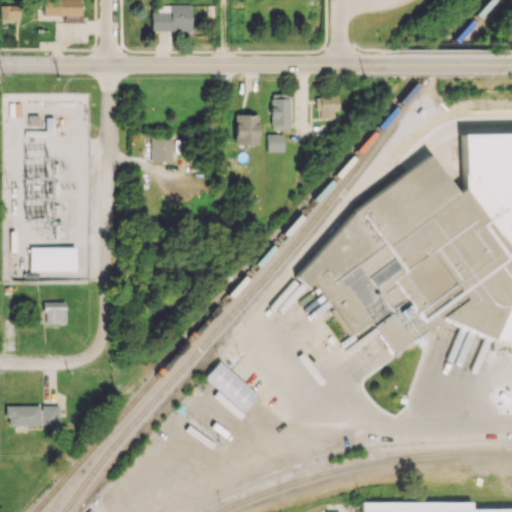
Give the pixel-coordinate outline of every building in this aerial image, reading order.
[(41,0),(41,14),(80,15),(80,0),(41,0)] [(152,30),(190,30),(190,5),(152,4),(152,30)] [(0,19),(19,19),(19,5),(0,5),(0,19)] [(289,94),(270,93),(269,129),(288,129),(289,94)] [(315,94),(314,110),(318,110),(318,118),(332,118),(333,110),(337,110),(337,95),(315,94)] [(256,144),(257,114),(234,114),(233,144),(256,144)] [(150,160),(171,161),(172,134),(151,133),(150,160)] [(283,134),(266,134),(266,151),(283,151),(283,134)] [(511,285),(511,258),(463,187),(455,192),(430,155),(355,205),(294,277),(305,287),(312,282),(347,334),(368,319),(391,353),(422,332),(426,327),(438,319),(493,339),(511,285)] [(74,247),(29,247),(29,270),(75,270),(74,247)] [(64,323),(64,301),(43,301),(43,323),(64,323)] [(241,412),(257,395),(219,360),(203,376),(241,412)] [(6,405),(5,424),(57,425),(57,405),(6,405)] [(511,511),(511,507),(470,507),(470,502),(360,501),(360,511),(511,511)]
